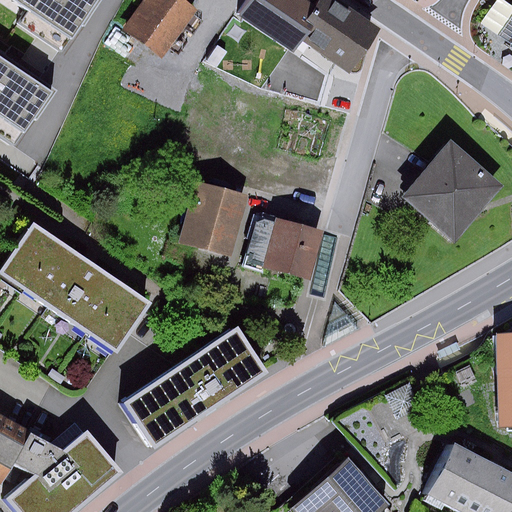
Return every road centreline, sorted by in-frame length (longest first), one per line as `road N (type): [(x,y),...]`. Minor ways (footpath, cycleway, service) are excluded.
road 1 (primary): [(511,278),(257,419),(128,511)]
road 2 (unclassified): [(408,27),(387,63),(340,231)]
